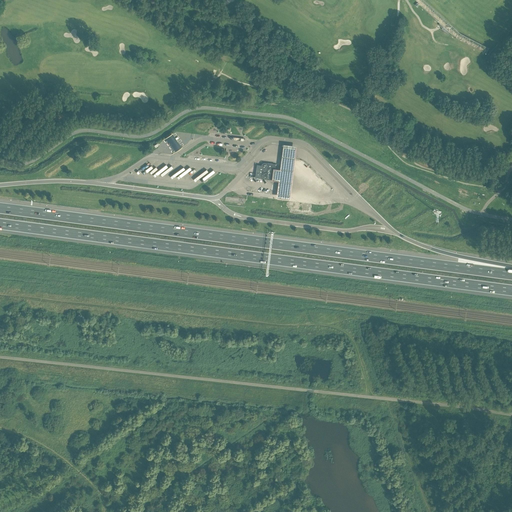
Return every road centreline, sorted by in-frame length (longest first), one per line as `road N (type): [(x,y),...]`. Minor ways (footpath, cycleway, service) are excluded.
road 1 (motorway): [(511,274),(0,208)]
road 2 (motorway): [(0,224),(511,290)]
road 3 (unknown): [(511,165),(470,180),(410,161),(375,124),(153,0)]
road 4 (track): [(511,347),(364,326),(390,399)]
road 5 (motorway): [(213,198),(75,181),(0,185)]
road 6 (motorway): [(511,270),(393,231)]
